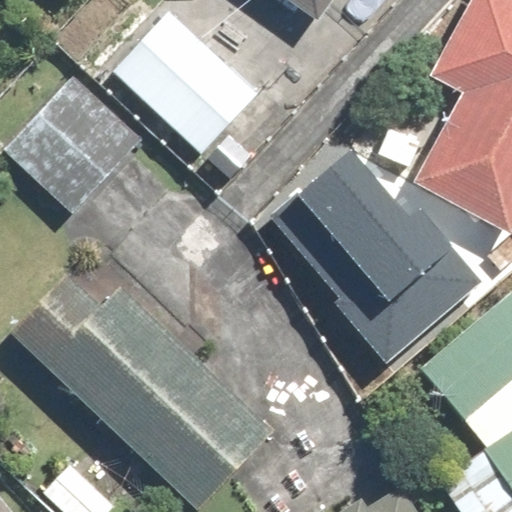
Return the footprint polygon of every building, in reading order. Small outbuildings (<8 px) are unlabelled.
[(320,0),(269,0),(303,24),(320,0)] [(464,0),(421,80),(451,96),(402,188),(503,242),(511,225),(511,6),(500,0),(464,0)] [(160,8),(96,76),(186,161),(250,94),(160,8)] [(134,146),(67,79),(0,146),(0,155),(63,218),(134,146)] [(437,233),(339,142),(259,228),(357,319),(437,233)] [(113,306),(98,322),(58,285),(5,341),(37,377),(182,511),(186,511),(256,438),(113,306)] [(511,301),(502,291),(411,376),(511,510),(511,301)] [(403,511),(393,494),(364,511),(356,511),(349,500),(329,511),(403,511)]
